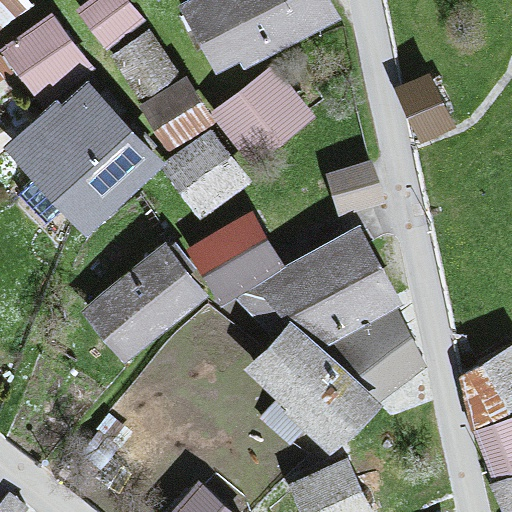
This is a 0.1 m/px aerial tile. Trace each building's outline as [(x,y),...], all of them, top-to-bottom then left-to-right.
[(0,0),(0,26),(31,5),(27,0),(0,0)] [(139,31),(118,0),(105,0),(81,16),(106,53),(139,31)] [(310,0),(169,0),(206,68),(315,9),(310,0)] [(511,0),(496,0),(511,34),(511,0)] [(84,64),(51,17),(4,51),(36,97),(84,64)] [(177,80),(148,32),(111,54),(141,102),(177,80)] [(314,119),(273,68),(215,114),(255,165),(314,119)] [(453,131),(430,77),(396,92),(419,146),(453,131)] [(210,131),(188,87),(143,109),(164,153),(210,131)] [(5,163),(76,243),(157,173),(86,92),(5,163)] [(206,142),(165,169),(195,214),(236,186),(206,142)] [(345,147),(305,165),(324,207),(364,189),(345,147)] [(237,212),(183,241),(206,285),(260,256),(237,212)] [(394,304),(349,234),(278,280),(323,349),(394,304)] [(67,312),(107,356),(186,285),(146,241),(67,312)] [(422,367),(386,318),(344,349),(380,398),(422,367)] [(288,331),(247,374),(334,457),(375,414),(288,331)] [(511,354),(457,374),(473,420),(511,406),(511,354)] [(511,419),(475,432),(492,480),(511,473),(511,419)] [(370,511),(346,461),(291,489),(302,511),(370,511)] [(511,511),(511,477),(492,487),(502,511),(511,511)] [(226,511),(198,487),(175,511),(226,511)] [(17,511),(4,501),(0,506),(0,511),(17,511)]
